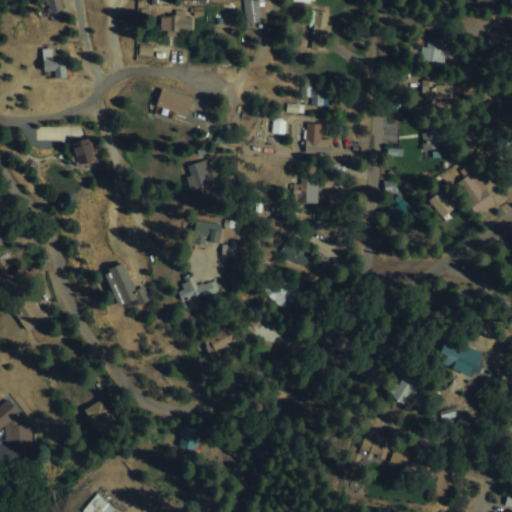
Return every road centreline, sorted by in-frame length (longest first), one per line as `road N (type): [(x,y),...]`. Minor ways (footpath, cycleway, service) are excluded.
road 1 (residential): [(333,343),(260,367),(183,408),(133,395),(91,356),(59,300),(44,229),(0,167),(16,118),(72,106),(125,71),(164,70),(204,84)]
road 2 (residential): [(233,511),(281,408),(333,343),(511,220)]
road 3 (residential): [(333,343),(381,0)]
road 4 (residential): [(459,251),(511,329),(503,444),(475,511)]
road 5 (residential): [(511,69),(472,40),(381,31)]
